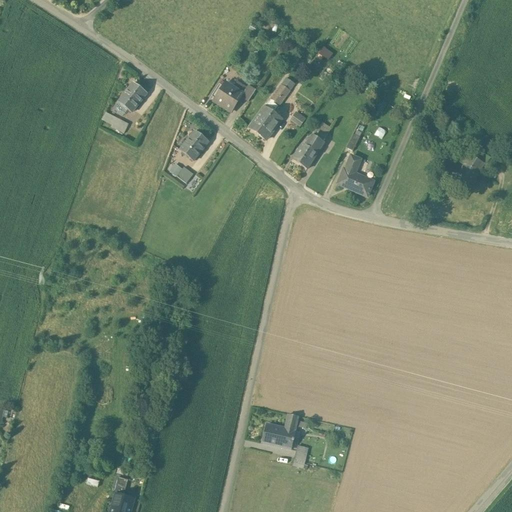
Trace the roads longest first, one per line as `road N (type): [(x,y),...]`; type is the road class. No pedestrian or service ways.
road 1 (unclassified): [(221,511),(295,189)]
road 2 (unclassified): [(295,189),(81,26)]
road 3 (residential): [(372,220),(464,0)]
road 4 (unclassified): [(511,242),(372,220)]
